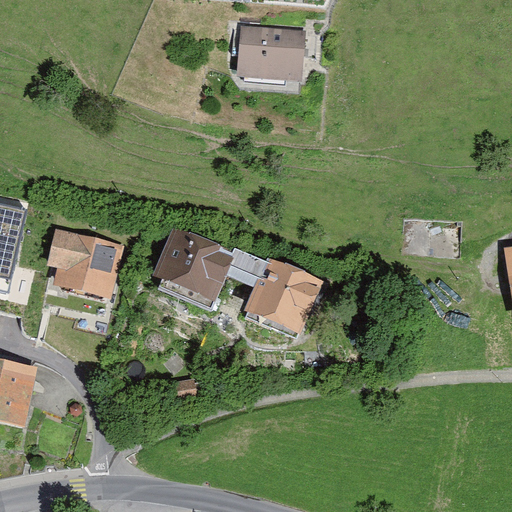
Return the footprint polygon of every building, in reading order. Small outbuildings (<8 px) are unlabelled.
[(316,37),(243,30),(239,74),(300,79),(302,59),(313,60),(316,37)] [(30,212),(0,205),(0,285),(12,288),(30,212)] [(113,249),(59,237),(53,266),(67,268),(64,284),(104,292),(109,268),(114,270),(116,260),(111,259),(113,249)] [(180,242),(160,291),(212,313),(227,276),(234,259),(217,252),(215,256),(180,242)] [(258,289),(246,317),(291,335),(294,328),(301,331),(310,310),(316,312),(327,284),(313,278),(311,284),(236,253),(234,259),(227,276),(258,289)] [(26,362),(0,355),(0,417),(15,421),(26,376),(22,375),(26,362)] [(201,386),(183,389),(185,400),(203,397),(201,386)]
